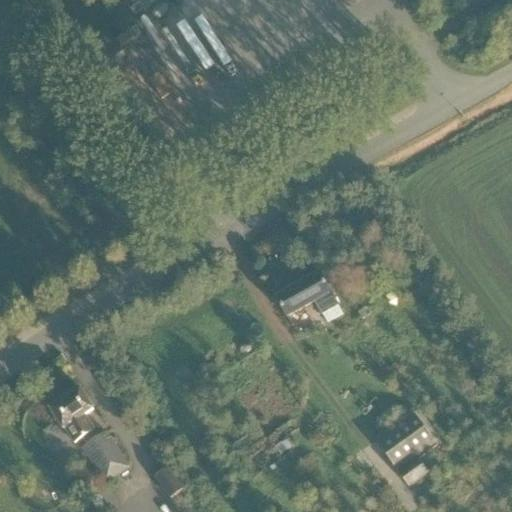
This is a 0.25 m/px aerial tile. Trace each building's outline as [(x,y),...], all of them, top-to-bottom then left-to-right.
[(138,0),(123,0),(130,10),(141,4),(138,0)] [(18,197),(23,209),(62,194),(57,182),(18,197)] [(336,307),(319,275),(276,299),(287,319),(316,303),(322,315),(336,307)] [(94,411),(80,390),(50,410),(64,430),(65,429),(75,444),(83,439),(95,431),(85,416),(94,411)] [(413,412),(375,440),(411,488),(430,474),(429,473),(419,460),(427,454),(438,446),(413,412)] [(83,448),(107,484),(133,466),(109,431),(99,438),(95,431),(83,439),(87,445),(83,448)] [(427,454),(419,460),(429,473),(437,467),(427,454)] [(154,478),(170,499),(183,490),(167,469),(154,478)]
